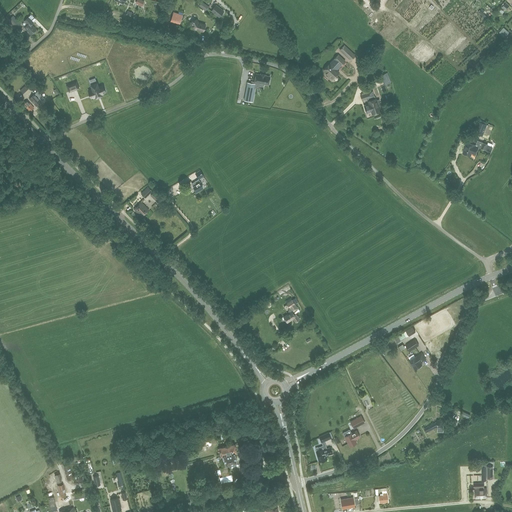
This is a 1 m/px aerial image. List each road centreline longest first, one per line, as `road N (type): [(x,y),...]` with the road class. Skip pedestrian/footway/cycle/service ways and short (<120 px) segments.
road 1 (residential): [(484,260),(373,170),(295,77),(263,61),(204,55),(166,87),(41,142)]
road 2 (secondary): [(267,382),(190,288),(41,142)]
road 3 (unclassified): [(296,483),(361,461),(402,433),(432,394),(470,306),(497,293)]
road 4 (secondary): [(285,385),(490,276)]
